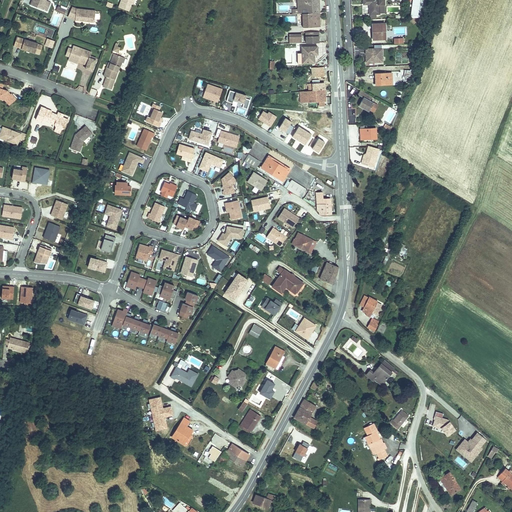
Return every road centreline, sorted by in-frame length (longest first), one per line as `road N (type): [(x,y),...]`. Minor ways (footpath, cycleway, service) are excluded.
road 1 (residential): [(338,314),(423,387),(413,452),(440,511)]
road 2 (secondary): [(232,511),(338,314)]
road 3 (residential): [(132,228),(196,243),(214,222),(207,187),(157,164)]
road 4 (residential): [(290,152),(243,124),(191,112),(173,126),(157,164)]
road 5 (secondary): [(343,156),(334,0)]
road 6 (secondary): [(338,314),(348,268),(344,170)]
